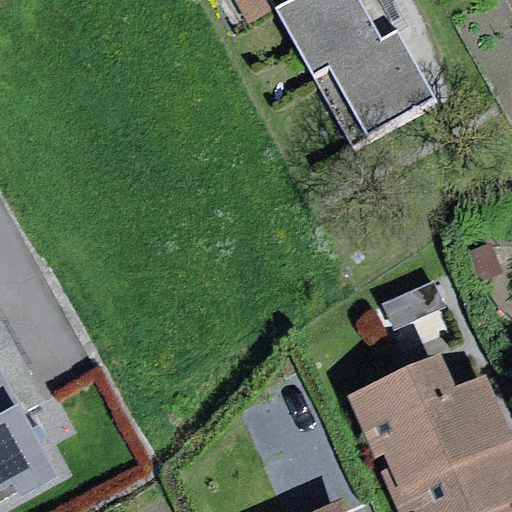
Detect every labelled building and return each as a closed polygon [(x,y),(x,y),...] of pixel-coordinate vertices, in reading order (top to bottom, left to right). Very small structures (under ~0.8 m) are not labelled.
[(270,14),(262,0),(227,0),(244,28),(270,14)] [(438,109),(375,0),(283,0),(290,11),(273,20),(312,87),(326,79),(366,150),(438,109)] [(433,292),(384,311),(395,340),(444,321),(433,292)] [(5,331),(0,333),(0,504),(11,498),(18,511),(23,511),(60,492),(24,423),(47,411),(5,331)] [(439,369),(350,406),(393,511),(511,511),(511,448),(487,388),(453,402),(439,369)]
